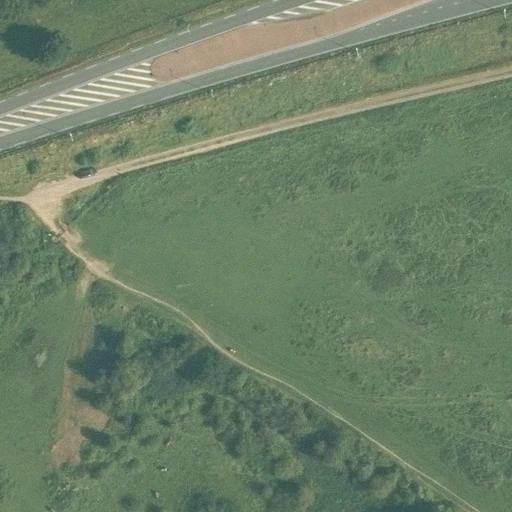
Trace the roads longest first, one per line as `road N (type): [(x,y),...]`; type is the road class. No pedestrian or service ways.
road 1 (primary): [(0,144),(491,0)]
road 2 (track): [(511,73),(128,166),(31,198)]
road 3 (primary): [(292,0),(0,108)]
